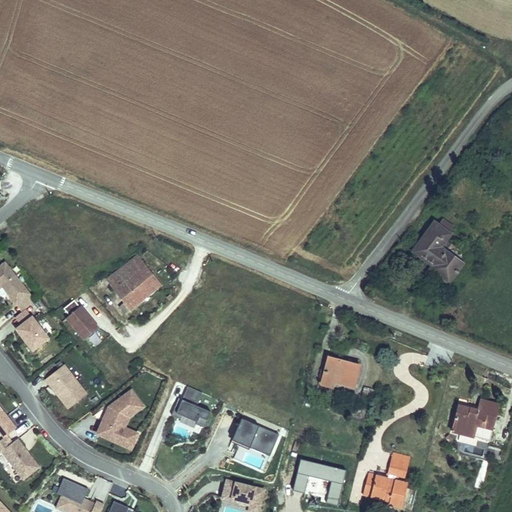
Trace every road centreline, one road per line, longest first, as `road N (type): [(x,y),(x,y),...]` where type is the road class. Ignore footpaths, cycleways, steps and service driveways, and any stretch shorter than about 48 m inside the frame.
road 1 (secondary): [(39,173),(345,299)]
road 2 (unclassified): [(511,81),(483,106),(345,299)]
road 3 (residential): [(176,511),(162,491),(64,443),(1,364)]
road 4 (unknown): [(82,299),(114,335),(140,337),(208,243)]
road 5 (secondary): [(345,299),(511,367)]
road 6 (unknown): [(436,336),(423,356),(399,368),(424,398),(384,430),(379,461)]
